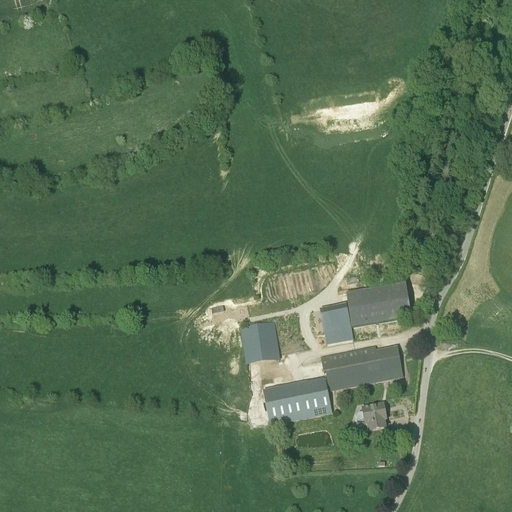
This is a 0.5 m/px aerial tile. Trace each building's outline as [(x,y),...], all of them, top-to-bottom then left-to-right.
[(345,305),(319,311),(324,336),(351,330),(412,322),(406,285),(346,294),(347,303),(345,303),(345,305)] [(274,323),(241,328),(247,367),(281,361),(274,323)] [(375,348),(356,352),(363,387),(402,379),(396,348),(376,352),(375,348)] [(363,387),(356,352),(321,359),(322,362),(304,365),(308,383),(305,384),(308,397),(328,393),(363,387)] [(282,374),(263,378),(266,390),(276,387),(276,386),(284,384),(282,374)] [(332,415),(328,393),(308,397),(305,384),(263,392),(270,426),(332,415)] [(358,414),(356,417),(357,421),(360,422),(364,422),(365,426),(365,425),(367,433),(369,433),(376,432),(385,430),(384,422),(386,422),(383,405),(373,407),(362,409),(362,413),(358,414)]
